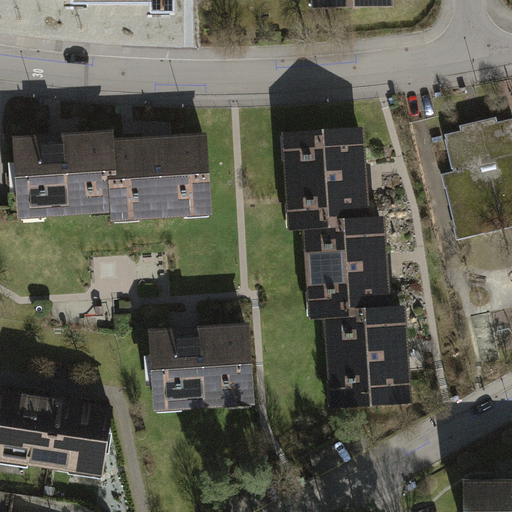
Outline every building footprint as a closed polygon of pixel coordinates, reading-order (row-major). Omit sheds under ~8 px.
[(403,0),(316,0),(317,10),(404,9),(403,0)] [(442,178),(459,242),(511,227),(511,124),(501,128),(499,120),(465,129),(467,137),(449,141),(458,174),(442,178)] [(370,131),(286,137),(292,230),(310,229),(376,225),(370,131)] [(22,220),(115,213),(110,143),(110,134),(16,140),(22,220)] [(115,213),(115,224),(211,217),(206,137),(110,143),(115,213)] [(376,225),(310,229),(315,315),(332,314),(396,310),(391,224),(376,225)] [(396,310),(332,314),(338,413),(415,408),(409,309),(396,310)] [(253,326),(160,331),(164,410),(257,406),(253,326)] [(6,394),(0,441),(0,465),(106,480),(115,409),(6,394)] [(511,511),(511,482),(466,483),(465,511),(511,511)]
